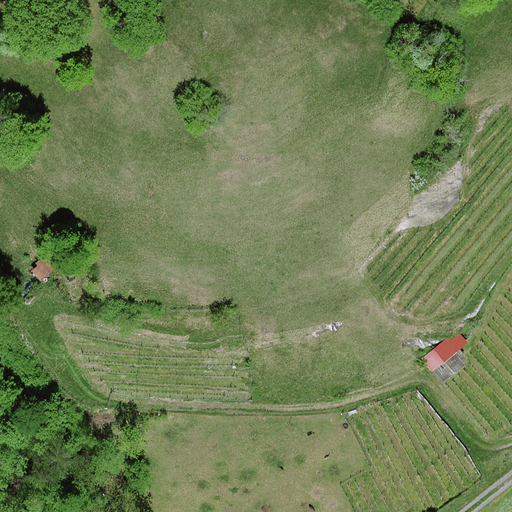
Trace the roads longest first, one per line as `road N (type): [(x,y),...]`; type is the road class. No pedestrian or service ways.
road 1 (track): [(511,480),(470,511),(22,511),(0,476)]
road 2 (track): [(96,400),(314,408),(426,381),(479,445),(511,442)]
